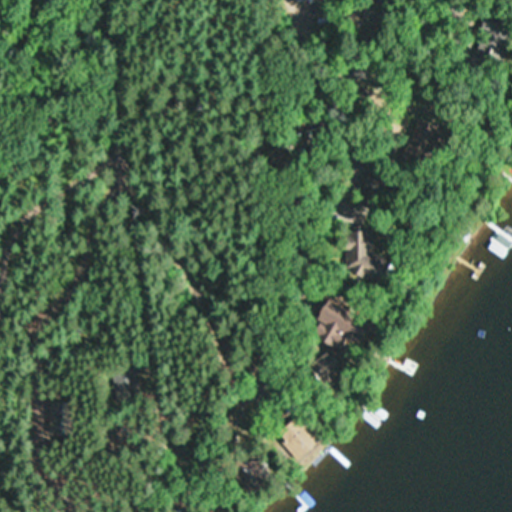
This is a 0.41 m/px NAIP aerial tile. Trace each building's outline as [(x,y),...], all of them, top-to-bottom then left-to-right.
[(367,234),(339,234),(339,279),(367,279),(367,234)] [(338,316),(321,313),(316,343),(333,347),(338,316)] [(302,367),(317,392),(331,384),(326,375),(333,370),(324,354),(302,367)] [(310,446),(291,421),(272,435),(291,461),(310,446)] [(231,463),(231,490),(250,490),(250,463),(231,463)]
